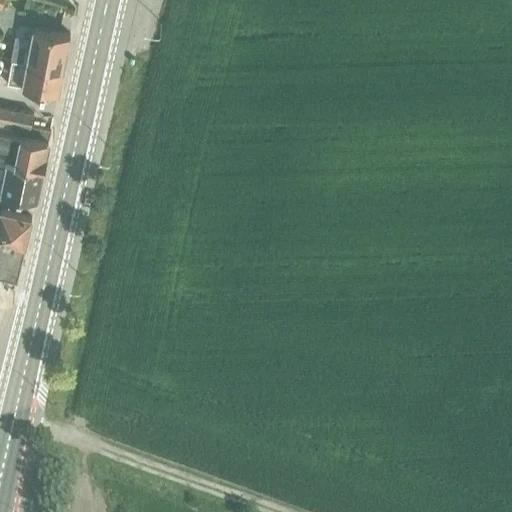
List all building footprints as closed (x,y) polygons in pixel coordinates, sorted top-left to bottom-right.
[(14,50),(65,61),(66,55),(68,45),(70,34),(71,34),(71,33),(33,25),(31,36),(17,34),(14,50)] [(65,61),(14,50),(12,57),(27,59),(22,88),(44,92),(45,88),(59,91),(62,77),(65,61)] [(0,117),(32,124),(35,111),(0,103),(0,117)] [(5,158),(43,166),(48,140),(50,140),(52,127),(32,124),(0,117),(0,143),(7,145),(5,158)] [(43,166),(5,158),(0,156),(0,188),(37,197),(41,181),(40,179),(43,166)] [(0,209),(0,235),(26,242),(33,215),(1,207),(0,209)] [(26,242),(0,235),(0,270),(18,275),(26,242)]
